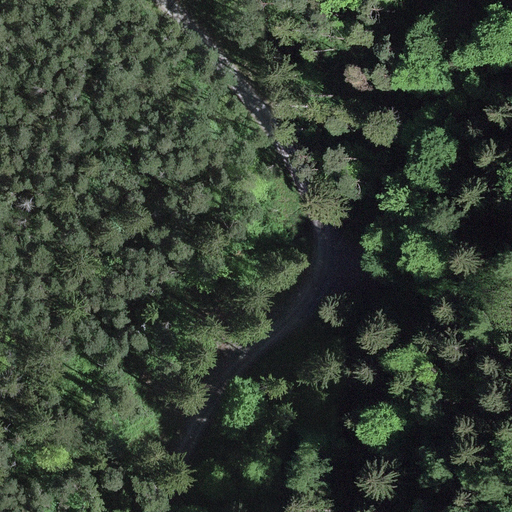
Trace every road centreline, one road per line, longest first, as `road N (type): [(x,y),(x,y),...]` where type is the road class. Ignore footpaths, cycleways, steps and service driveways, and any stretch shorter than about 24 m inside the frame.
road 1 (track): [(149,511),(234,370),(321,284),(323,231),(302,173),(267,121),(164,0)]
road 2 (track): [(473,0),(427,210),(379,273),(321,284)]
road 3 (track): [(448,511),(511,379)]
